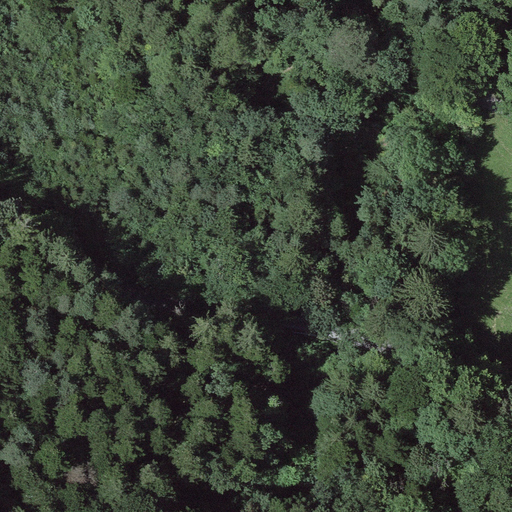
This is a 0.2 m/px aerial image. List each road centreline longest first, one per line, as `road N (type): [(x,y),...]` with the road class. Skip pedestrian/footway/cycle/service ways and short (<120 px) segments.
road 1 (track): [(511,414),(391,350),(139,294),(58,258),(0,219)]
road 2 (track): [(339,0),(369,30),(511,111)]
